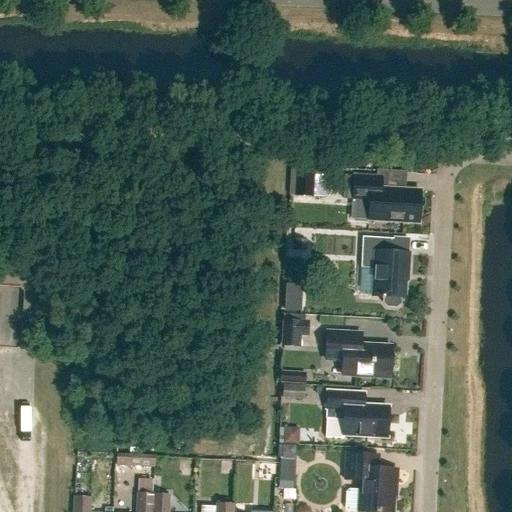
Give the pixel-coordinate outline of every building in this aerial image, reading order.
[(323,198),(325,175),(296,173),(294,197),(323,198)] [(344,176),(343,199),(353,200),(354,177),(344,176)] [(353,200),(352,219),(368,220),(418,223),(420,192),(405,191),(380,189),(381,178),(375,178),(354,177),(353,200)] [(408,272),(409,254),(388,253),(389,239),(362,237),(360,268),(374,269),(372,296),(383,297),(383,303),(387,307),(396,308),(400,304),(401,298),(404,298),(406,272),(408,272)] [(292,239),(292,251),(306,251),(306,239),(292,239)] [(286,301),(286,311),(300,312),(301,302),(286,301)] [(307,337),(308,322),(282,321),(280,347),(300,348),(300,337),(307,337)] [(390,378),(391,347),(356,345),(357,334),(327,332),(325,360),(342,360),(342,375),(390,378)] [(297,371),(296,383),(305,384),(305,372),(297,371)] [(303,400),(304,386),(282,385),(281,399),(303,400)] [(387,438),(388,407),(363,406),(363,394),(327,392),(326,409),(327,409),(326,419),(325,438),(343,439),(343,435),(387,438)] [(295,454),(296,446),(281,446),(280,459),(288,459),(295,454)] [(154,468),(154,456),(116,454),(115,466),(154,468)] [(396,486),(397,470),(377,469),(378,456),(346,454),(345,479),(360,480),(359,489),(349,489),(346,492),(345,508),(347,511),(361,511),(392,511),(394,486),(396,486)] [(293,490),(294,479),(277,478),(277,489),(293,490)] [(136,511),(152,511),(153,494),(137,493),(136,511)] [(152,511),(168,511),(169,495),(153,494),(152,511)] [(89,511),(90,498),(73,497),(72,511),(89,511)]
